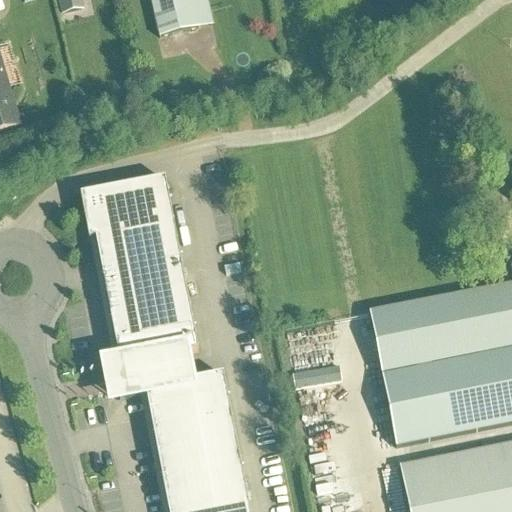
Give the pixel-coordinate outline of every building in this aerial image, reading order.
[(82,13),(78,0),(58,0),(62,17),(82,13)] [(191,0),(149,0),(160,42),(199,33),(191,0)] [(0,135),(15,131),(0,79),(0,135)] [(197,354),(164,184),(164,183),(80,199),(89,244),(95,243),(119,365),(112,366),(120,404),(146,399),(167,511),(248,511),(223,380),(223,378),(193,384),(188,357),(198,355),(197,354)] [(511,289),(369,318),(382,381),(511,355),(511,289)] [(511,355),(382,381),(396,452),(511,428),(511,355)] [(511,511),(511,449),(399,471),(407,511),(511,511)]
